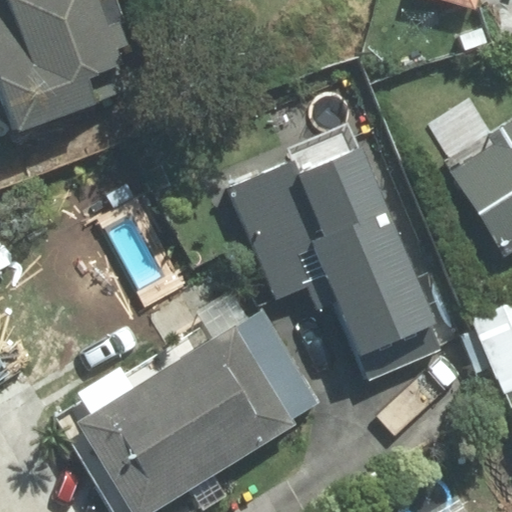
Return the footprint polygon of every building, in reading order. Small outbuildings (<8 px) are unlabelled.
[(83,41),(71,0),(0,0),(0,144),(73,117),(62,94),(99,76),(92,62),(106,54),(99,35),(83,41)] [(211,0),(160,0),(155,2),(178,60),(228,41),(211,0)] [(400,0),(462,18),(467,0),(400,0)] [(327,115),(202,167),(261,305),(301,288),(333,361),(417,325),(327,115)] [(511,132),(434,179),(491,267),(511,253),(511,132)] [(511,390),(511,331),(499,306),(457,326),(488,402),(511,390)] [(246,316),(53,426),(104,511),(141,511),(302,414),(246,316)]
